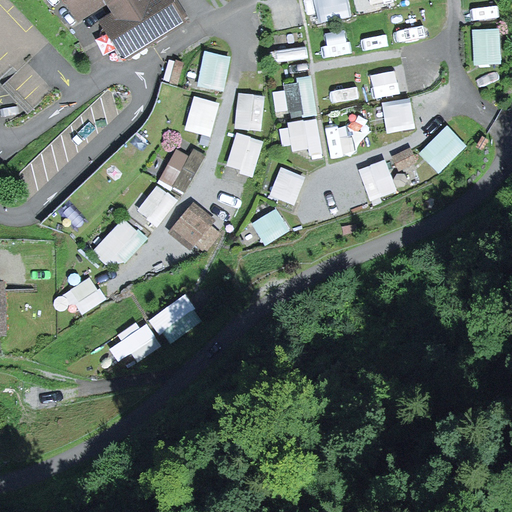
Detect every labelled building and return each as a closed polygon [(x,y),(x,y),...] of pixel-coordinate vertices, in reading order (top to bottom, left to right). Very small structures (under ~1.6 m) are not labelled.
[(66,26),(41,0),(0,0),(0,85),(1,87),(2,86),(28,112),(52,89),(27,63),(66,26)] [(103,0),(107,0),(117,16),(142,0),(71,0),(81,14),(103,0)] [(142,0),(117,16),(106,23),(126,55),(178,22),(164,0),(142,0)] [(476,64),(502,62),(500,26),(474,28),(476,64)] [(224,90),(233,56),(207,49),(198,83),(224,90)] [(305,113),(318,111),(313,74),(301,76),(305,113)] [(162,84),(155,107),(142,128),(41,225),(68,234),(154,152),(167,138),(173,126),(183,104),(186,91),(162,84)] [(278,112),(302,111),(301,86),(276,87),(278,112)] [(237,127),(263,128),(265,93),(239,92),(237,127)] [(186,128),(212,135),(221,101),(195,94),(186,128)] [(389,131),(416,125),(410,96),(383,101),(389,131)] [(319,119),(281,123),(284,151),(322,147),(319,119)] [(448,124),(420,151),(439,171),(468,143),(448,124)] [(254,173),(264,138),(237,130),(227,165),(254,173)] [(197,190),(206,155),(172,147),(163,182),(197,190)] [(361,166),(369,198),(396,191),(388,159),(361,166)] [(295,202),(306,175),(283,165),(272,193),(295,202)] [(3,167),(0,169),(0,186),(11,175),(3,167)] [(139,210),(159,224),(178,198),(158,184),(139,210)] [(254,221),(266,241),(290,227),(278,207),(254,221)] [(192,210),(176,230),(202,251),(218,231),(192,210)] [(125,216),(94,249),(115,268),(146,236),(125,216)] [(93,275),(70,289),(83,311),(107,297),(93,275)] [(165,339),(203,321),(191,296),(153,313),(165,339)] [(134,359),(161,346),(151,325),(124,338),(134,359)]
